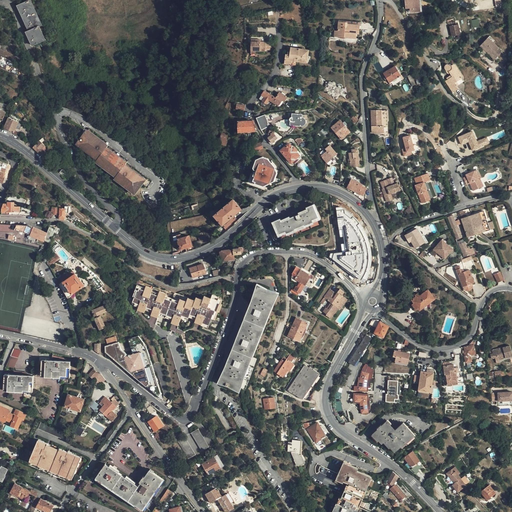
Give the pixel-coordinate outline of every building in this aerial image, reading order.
[(29,0),(27,0),(16,5),(28,30),(25,32),(31,45),(44,39),(38,26),(41,24),(29,0)] [(452,19),(445,21),(446,25),(447,25),(450,34),(458,32),(455,22),(453,23),(453,22),(452,19)] [(347,27),(347,24),(347,23),(339,22),(338,31),(335,31),(334,36),(355,38),(356,33),(358,33),(359,28),(347,27)] [(476,49),(492,61),(499,52),(488,44),(490,42),(484,38),(476,49)] [(256,42),(250,42),(250,53),(253,53),(263,53),(263,52),(268,52),(268,44),(259,44),(256,44),(256,42)] [(287,47),(285,59),(292,60),(306,63),(308,50),(287,47)] [(482,58),(476,54),(474,57),(480,62),(482,58)] [(451,93),(457,88),(455,86),(453,82),(459,78),(460,76),(453,65),(452,64),(451,64),(450,64),(449,65),(448,65),(447,64),(446,64),(444,64),(443,65),(442,66),(442,68),(442,69),(443,71),(444,71),(445,71),(446,71),(448,73),(450,75),(450,76),(447,79),(443,81),(451,93)] [(383,73),(388,81),(390,84),(392,83),(393,85),(401,80),(399,77),(401,75),(395,66),(383,73)] [(259,80),(251,78),(249,85),(258,87),(259,83),(258,83),(259,80)] [(460,92),(457,88),(451,93),(454,97),(460,92)] [(286,97),(280,92),(276,98),(265,90),(262,95),(265,97),(262,101),(266,104),(269,100),(278,106),(281,102),(282,100),(284,101),(286,97)] [(372,133),(384,133),(383,121),(387,121),(387,110),(371,110),(372,133)] [(303,118),(302,118),(300,118),(300,114),(292,113),(292,117),(291,117),(290,118),(289,119),(289,120),(290,121),(291,121),(290,124),(293,125),(302,126),(303,125),(304,124),(305,123),(305,121),(305,120),(304,119),(303,118)] [(265,115),(257,118),(262,130),(266,128),(267,126),(267,125),(267,124),(265,115)] [(350,120),(354,123),(358,119),(354,115),(350,120)] [(4,128),(14,133),(16,128),(19,122),(8,117),(4,128)] [(345,126),(342,123),(340,120),(331,127),(341,139),(350,132),(345,126)] [(253,121),(238,121),(238,132),(255,131),(253,121)] [(89,129),(77,145),(97,160),(96,161),(115,176),(114,178),(134,194),(141,185),(142,186),(143,185),(147,188),(152,181),(126,162),(128,160),(108,146),(109,144),(89,129)] [(268,133),(267,138),(271,143),(277,138),(274,134),(275,133),(273,131),(270,129),(268,133)] [(468,142),(472,151),(490,144),(487,137),(477,141),(473,130),(457,137),(461,145),(468,142)] [(222,133),(220,138),(221,138),(219,143),(226,145),(228,140),(226,139),(228,134),(222,133)] [(414,150),(410,135),(403,137),(406,148),(402,149),(404,156),(408,155),(407,152),(411,151),(414,150)] [(33,147),(42,156),(46,151),(43,148),(45,145),(39,140),(33,147)] [(254,152),(263,148),(260,142),(252,145),(254,152)] [(290,163),(292,162),(296,159),(295,159),(300,155),(297,152),(298,149),(295,146),(293,146),(290,143),(282,150),(284,154),(283,155),(290,163)] [(327,151),(321,156),(327,163),(331,159),(330,159),(336,153),(330,145),(325,149),(327,151)] [(292,162),(293,164),(303,156),(298,149),(297,152),(300,155),(295,159),(296,159),(292,162)] [(358,149),(351,149),(352,153),(350,153),(350,159),(348,159),(348,163),(350,163),(350,165),(354,165),(354,167),(359,166),(358,149)] [(264,157),(259,156),(253,166),(256,167),(250,176),(253,178),(252,179),(259,184),(262,179),(266,182),(270,175),(271,176),(275,169),(270,165),(272,161),(268,159),(264,157)] [(9,164),(0,161),(0,181),(3,183),(6,177),(4,176),(9,164)] [(478,179),(475,170),(466,174),(467,176),(464,177),(466,182),(469,181),(473,190),(482,187),(478,179)] [(430,179),(427,172),(414,177),(417,184),(415,185),(422,203),(429,200),(425,191),(427,190),(424,182),(423,180),(424,179),(426,181),(430,179)] [(362,185),(351,179),(347,188),(363,196),(366,188),(362,186),(362,185)] [(381,182),(384,189),(391,187),(388,180),(381,182)] [(384,189),(383,190),(385,196),(391,194),(401,190),(399,184),(391,187),(384,189)] [(222,225),(233,216),(241,209),(233,200),(214,216),(222,225)] [(4,204),(3,204),(2,209),(2,212),(5,212),(6,213),(8,213),(9,213),(9,212),(10,211),(20,211),(20,206),(14,206),(14,202),(8,202),(8,204),(4,204)] [(298,214),(293,216),(281,221),(280,219),(273,222),(283,244),(323,227),(314,204),(306,207),(307,210),(298,214)] [(58,205),(59,208),(60,208),(60,213),(60,214),(60,218),(65,218),(66,217),(65,217),(65,212),(69,213),(70,206),(58,205)] [(468,237),(469,237),(476,234),(491,229),(484,210),(462,218),(468,237)] [(349,215),(339,215),(339,219),(338,219),(338,232),(338,236),(349,236),(349,231),(349,226),(350,225),(351,224),(351,222),(351,221),(350,220),(349,219),(349,215)] [(453,215),(448,217),(457,238),(462,237),(453,215)] [(226,231),(238,221),(233,216),(222,225),(226,231)] [(30,225),(0,224),(0,231),(30,232),(30,225)] [(50,242),(55,230),(54,230),(54,228),(50,227),(47,232),(33,227),(31,234),(36,236),(35,238),(44,242),(44,240),(50,242)] [(415,247),(427,240),(424,234),(422,236),(418,228),(405,235),(409,242),(411,241),(415,247)] [(188,251),(193,250),(189,236),(182,238),(177,240),(180,249),(185,248),(186,252),(188,251)] [(442,239),(435,248),(441,253),(442,253),(443,254),(441,256),(445,259),(453,249),(442,239)] [(428,242),(427,240),(415,247),(416,249),(428,242)] [(459,244),(464,257),(470,255),(464,242),(459,244)] [(233,255),(233,249),(222,251),(220,252),(222,262),(227,262),(228,265),(231,265),(231,261),(234,261),(233,255)] [(356,252),(347,249),(345,254),(342,253),(335,251),(333,260),(341,262),(341,261),(343,262),(343,263),(342,268),(349,270),(350,270),(351,269),(351,268),(352,268),(356,252)] [(59,258),(56,254),(48,259),(51,264),(59,258)] [(76,258),(72,263),(90,279),(99,288),(104,285),(97,276),(76,258)] [(175,284),(177,284),(175,271),(168,272),(168,271),(165,272),(165,271),(161,271),(161,270),(157,270),(157,269),(152,269),(149,269),(149,267),(145,268),(144,266),(141,266),(140,260),(136,261),(138,270),(141,271),(155,277),(175,284)] [(203,264),(193,267),(194,269),(190,271),(192,278),(206,273),(203,264)] [(471,283),(473,283),(475,282),(470,269),(465,271),(462,272),(462,270),(460,265),(455,267),(464,287),(465,289),(467,290),(470,290),(471,289),(472,288),(471,283)] [(57,279),(60,284),(75,273),(73,271),(68,274),(65,276),(64,274),(62,275),(62,276),(57,279)] [(302,290),(308,280),(306,279),(308,275),(309,274),(304,271),(304,272),(301,271),(296,279),(300,282),(297,287),(302,290)] [(498,282),(503,279),(500,272),(495,274),(498,282)] [(68,297),(68,298),(72,295),(71,294),(84,284),(75,273),(60,284),(61,285),(68,297)] [(140,303),(146,305),(153,308),(159,310),(166,313),(173,315),(180,318),(180,316),(181,313),(188,315),(189,313),(196,315),(202,317),(202,318),(201,322),(208,324),(210,318),(212,314),(215,315),(217,311),(218,311),(221,304),(219,303),(220,300),(220,299),(216,298),(216,299),(209,296),(209,297),(208,300),(201,298),(201,299),(200,301),(193,299),(193,300),(192,303),(185,300),(185,301),(183,304),(177,302),(176,303),(170,301),(163,299),(163,297),(157,295),(158,292),(137,285),(134,295),(135,296),(133,300),(140,303)] [(238,387),(275,294),(259,288),(223,381),(238,387)] [(429,303),(433,300),(430,296),(433,294),(435,297),(437,296),(434,292),(432,293),(428,288),(420,295),(417,297),(416,296),(412,299),(414,303),(412,304),(416,310),(418,308),(420,310),(429,303)] [(330,318),(338,308),(346,298),(342,296),(345,292),(340,289),(335,295),(333,298),(331,297),(333,294),(334,292),(330,289),(324,298),(326,299),(331,302),(332,304),(328,310),(327,308),(326,308),(323,312),(327,314),(326,315),(330,318)] [(338,308),(339,309),(340,310),(348,300),(346,298),(338,308)] [(488,302),(487,305),(490,307),(489,310),(491,312),(498,301),(493,298),(489,303),(488,302)] [(92,310),(94,315),(95,318),(95,319),(96,321),(99,329),(106,326),(104,322),(101,314),(107,311),(108,311),(105,305),(92,310)] [(331,319),(339,309),(338,308),(330,318),(331,319)] [(177,323),(180,318),(173,315),(171,318),(170,321),(177,323)] [(308,323),(296,318),(293,326),(288,336),(299,341),(308,323)] [(388,327),(380,322),(375,333),(384,337),(388,327)] [(371,338),(366,336),(349,362),(354,365),(371,338)] [(168,338),(162,339),(178,405),(185,404),(168,338)] [(469,345),(469,346),(465,347),(464,347),(465,353),(464,353),(465,356),(464,356),(465,363),(471,361),(470,355),(476,354),(475,353),(475,350),(477,350),(476,348),(474,349),(473,341),(472,342),(469,345)] [(511,356),(511,353),(510,346),(492,351),(493,351),(493,354),(490,355),(492,360),(495,359),(496,361),(499,360),(511,356)] [(21,350),(13,348),(6,366),(14,368),(21,350)] [(134,362),(133,356),(127,357),(125,351),(117,353),(118,357),(120,356),(121,359),(123,365),(134,362)] [(408,364),(410,354),(401,352),(398,351),(394,351),(393,356),(396,357),(395,361),(408,364)] [(294,359),(290,356),(287,360),(284,358),(275,371),(278,374),(282,376),(283,377),(288,370),(287,369),(292,363),(294,359)] [(70,377),(70,360),(67,360),(42,359),(41,376),(70,377)] [(454,364),(450,365),(443,366),(445,374),(446,374),(448,387),(452,386),(452,384),(458,383),(457,379),(458,378),(457,373),(456,371),(455,372),(454,368),(454,364)] [(319,374),(305,365),(288,391),(292,394),(293,393),(301,399),(319,374)] [(372,387),(372,366),(360,366),(360,386),(354,386),(354,391),(367,391),(367,387),(372,387)] [(149,367),(144,369),(147,379),(141,380),(143,385),(154,381),(149,367)] [(99,373),(94,369),(89,375),(93,379),(96,377),(99,373)] [(421,372),(419,390),(431,392),(432,384),(434,374),(421,372)] [(101,373),(99,373),(96,377),(101,383),(106,379),(101,373)] [(32,391),(34,375),(27,375),(5,374),(4,390),(32,391)] [(388,380),(386,402),(399,403),(401,381),(388,380)] [(511,392),(498,393),(498,401),(511,400),(511,392)] [(353,403),(360,403),(360,413),(369,414),(369,394),(353,393),(353,403)] [(85,399),(69,394),(65,406),(81,411),(85,399)] [(105,396),(101,400),(102,401),(100,404),(103,406),(99,410),(112,421),(118,415),(113,411),(117,407),(116,406),(119,403),(112,397),(110,398),(112,400),(111,401),(105,396)] [(275,408),(273,397),(264,399),(265,410),(275,408)] [(95,401),(90,405),(95,411),(100,407),(95,401)] [(15,417),(18,412),(12,409),(12,411),(4,408),(0,405),(0,418),(5,421),(7,416),(6,416),(7,414),(15,417)] [(147,424),(153,432),(163,425),(157,416),(146,423),(147,424)] [(70,442),(72,437),(67,435),(68,433),(41,422),(38,428),(70,442)] [(390,425),(386,422),(382,426),(378,430),(373,434),(379,440),(382,443),(383,442),(385,441),(390,447),(395,452),(401,446),(413,435),(402,424),(395,430),(390,425)] [(318,423),(307,429),(316,443),(321,439),(320,438),(325,435),(318,423)] [(413,435),(414,434),(404,423),(402,424),(413,435)] [(75,433),(81,436),(83,429),(78,427),(75,433)] [(202,451),(209,446),(198,429),(192,432),(202,451)] [(415,435),(414,434),(413,435),(401,446),(402,448),(415,435)] [(189,458),(195,455),(185,437),(178,441),(189,458)] [(47,445),(47,443),(38,439),(28,464),(70,482),(81,457),(68,452),(68,453),(64,451),(63,453),(58,452),(59,450),(47,445)] [(300,455),(301,454),(301,453),(302,440),(292,439),(292,442),(299,443),(298,453),(299,453),(299,454),(300,455)] [(299,443),(292,442),(288,442),(288,452),(292,452),(292,453),(294,460),(296,465),(298,465),(303,462),(300,455),(299,454),(299,453),(298,453),(299,443)] [(68,452),(47,443),(47,445),(59,450),(58,452),(63,453),(64,451),(68,453),(68,452)] [(417,466),(420,463),(419,461),(413,452),(404,457),(411,467),(416,464),(417,466)] [(215,456),(202,464),(209,475),(224,465),(217,455),(215,456)] [(344,462),(343,464),(357,471),(358,468),(344,462)] [(146,501),(149,503),(162,484),(158,481),(161,477),(149,470),(138,486),(135,483),(132,481),(133,480),(129,477),(128,479),(126,477),(125,477),(118,472),(115,470),(116,469),(113,466),(112,468),(110,466),(106,463),(94,479),(142,511),(143,511),(147,507),(144,505),(146,501)] [(459,479),(464,487),(474,480),(469,473),(466,469),(464,465),(462,466),(460,463),(454,467),(461,478),(459,479)] [(356,473),(357,471),(343,464),(339,473),(336,478),(344,482),(349,484),(347,489),(343,499),(341,498),(339,497),(338,499),(337,503),(336,503),(331,511),(353,511),(355,508),(361,495),(368,478),(356,473)] [(333,486),(336,480),(336,478),(339,473),(321,466),(319,470),(319,472),(317,474),(318,477),(319,479),(320,480),(333,486)] [(372,477),(357,471),(356,473),(368,478),(371,479),(372,477)] [(398,476),(393,471),(387,481),(388,482),(393,486),(394,484),(398,476)] [(363,496),(371,479),(368,478),(361,495),(363,496)] [(29,493),(36,496),(38,492),(32,489),(30,491),(15,483),(10,492),(26,500),(29,493)] [(217,500),(221,497),(216,491),(215,492),(210,484),(203,489),(206,494),(204,495),(210,504),(217,500)] [(394,484),(393,486),(393,487),(391,489),(400,500),(405,496),(394,484)] [(320,491),(338,499),(339,497),(341,493),(322,485),(320,491)] [(481,492),(487,500),(496,493),(489,485),(481,492)] [(190,497),(183,488),(181,489),(188,499),(190,497)] [(167,489),(160,500),(163,502),(165,503),(172,492),(168,489),(167,489)] [(228,492),(225,495),(234,508),(237,506),(228,492)] [(221,497),(217,500),(220,503),(222,503),(225,507),(224,509),(225,511),(227,511),(234,508),(225,495),(221,497)] [(40,499),(36,496),(32,502),(37,505),(36,507),(42,510),(42,509),(47,511),(50,511),(54,505),(41,498),(40,499)]
